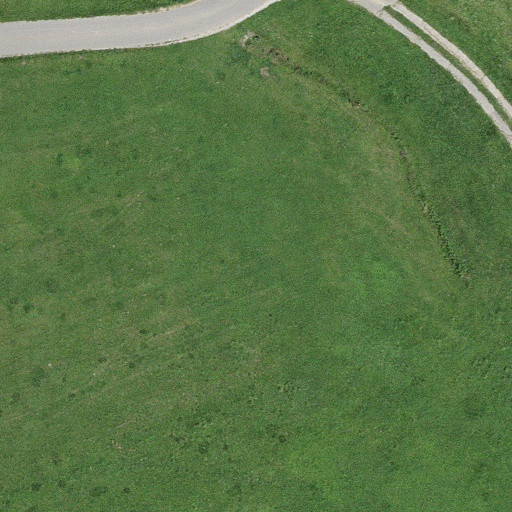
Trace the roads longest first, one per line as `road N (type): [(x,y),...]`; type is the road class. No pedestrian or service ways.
road 1 (unclassified): [(0,42),(165,28),(239,0)]
road 2 (track): [(373,0),(464,70),(511,123)]
